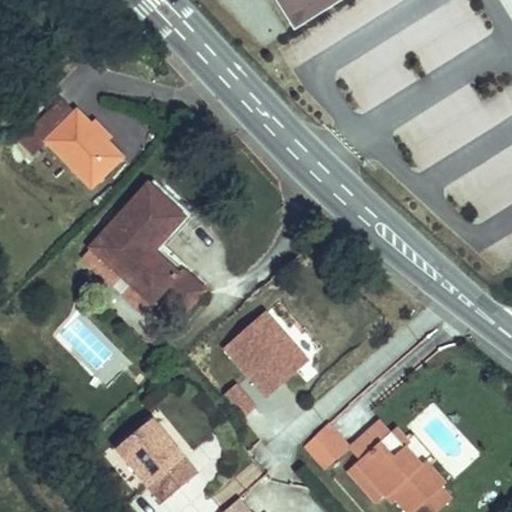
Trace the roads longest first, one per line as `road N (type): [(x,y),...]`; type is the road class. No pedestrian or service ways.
road 1 (secondary): [(511,330),(320,182),(142,0)]
road 2 (unknown): [(460,291),(288,443),(270,481)]
